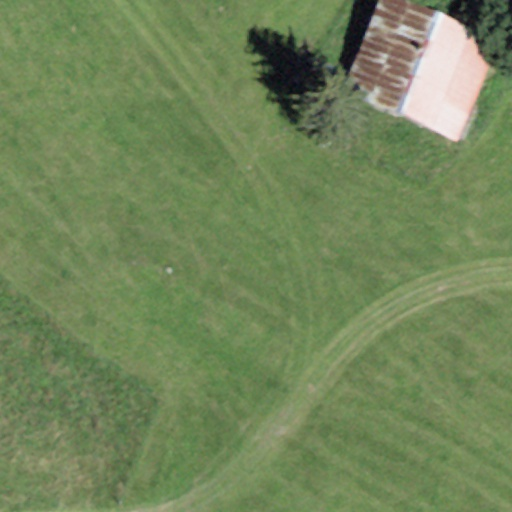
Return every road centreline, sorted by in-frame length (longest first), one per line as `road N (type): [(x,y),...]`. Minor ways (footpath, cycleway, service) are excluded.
road 1 (track): [(180,511),(214,497),(260,450),(324,352),(309,277),(258,169),(126,0)]
road 2 (track): [(324,352),(345,329),(420,281),(511,266)]
